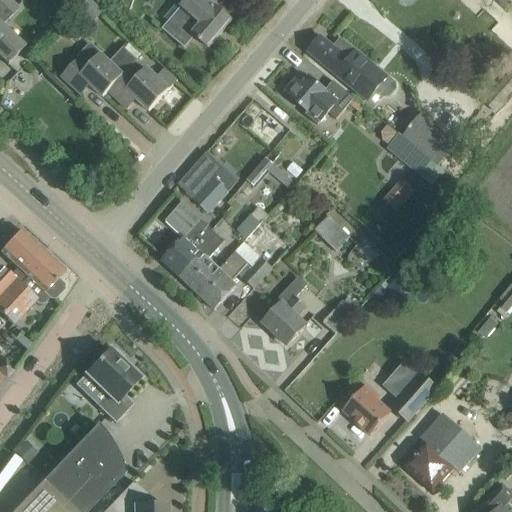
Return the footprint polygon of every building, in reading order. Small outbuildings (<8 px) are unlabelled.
[(0,0),(0,37),(7,30),(2,26),(19,8),(9,0),(0,0)] [(90,0),(84,0),(76,10),(92,25),(104,13),(90,0)] [(214,9),(204,0),(190,0),(164,32),(184,50),(195,37),(208,49),(231,22),(215,8),(214,9)] [(25,47),(7,30),(0,37),(0,57),(8,65),(25,47)] [(340,39),(332,48),(321,38),(308,53),(366,103),(363,106),(372,113),(384,98),(390,97),(396,90),(396,87),(340,39)] [(103,98),(109,92),(129,70),(137,61),(124,48),(110,64),(100,55),(90,66),(80,57),(62,77),(82,96),(91,86),(103,98)] [(129,70),(109,92),(128,110),(137,100),(149,112),(178,81),(165,69),(156,79),(146,69),(137,79),(129,70)] [(511,71),(485,104),(495,113),(511,92),(511,71)] [(333,82),(325,92),(309,79),(302,87),(296,81),(285,95),(308,113),(306,116),(318,126),(328,114),(337,121),(354,100),(333,82)] [(234,127),(264,155),(281,138),(250,110),(234,127)] [(422,114),(403,137),(439,167),(458,143),(422,114)] [(38,121),(31,127),(40,136),(47,130),(38,121)] [(403,137),(399,134),(386,149),(426,183),(439,167),(403,137)] [(272,166),(265,159),(246,180),(256,188),(270,173),(291,192),(296,186),(273,165),(272,166)] [(213,178),(202,190),(193,199),(208,214),(229,193),(213,178)] [(409,187),(391,207),(397,212),(415,192),(409,187)] [(448,200),(442,209),(455,218),(461,209),(448,200)] [(196,249),(213,231),(183,204),(166,222),(183,238),(162,261),(180,278),(202,254),(196,249)] [(244,237),(265,216),(256,207),(236,228),(244,237)] [(328,218),(314,231),(337,253),(350,239),(328,218)] [(1,253),(18,268),(23,273),(43,251),(21,231),(1,253)] [(225,242),(213,231),(196,249),(202,254),(180,278),(197,294),(219,270),(208,260),(225,242)] [(219,270),(197,294),(215,311),(237,286),(233,282),(238,276),(254,290),(273,268),(244,243),(220,271),(219,270)] [(43,251),(23,273),(0,297),(0,312),(13,325),(36,301),(38,304),(43,304),(49,297),(51,299),(55,299),(63,290),(63,286),(57,280),(65,272),(43,251)] [(0,297),(23,273),(18,268),(11,276),(1,267),(0,267),(0,297)] [(399,275),(389,286),(390,291),(390,297),(410,296),(409,284),(399,275)] [(306,307),(297,298),(308,286),(300,277),(278,300),(282,304),(263,323),(288,346),(306,327),(296,317),(306,307)] [(511,292),(503,304),(499,308),(500,309),(507,314),(508,314),(511,308),(511,292)] [(344,304),(342,302),(324,323),(337,335),(356,314),(353,311),(357,307),(349,299),(344,304)] [(28,352),(33,345),(19,335),(15,340),(28,352)] [(98,407),(115,424),(133,405),(125,397),(141,380),(121,361),(124,359),(115,350),(113,353),(110,350),(85,375),(107,397),(98,407)] [(402,372),(414,383),(392,408),(408,423),(438,390),(421,374),(420,375),(409,365),(402,372)] [(367,387),(357,398),(344,412),(370,437),(391,414),(377,401),(380,398),(367,387)] [(443,415),(435,425),(421,440),(426,444),(405,468),(433,493),(455,469),(460,474),(482,449),(443,415)] [(43,481),(12,511),(88,511),(124,475),(125,475),(123,467),(120,460),(117,452),(113,445),(108,438),(103,432),(98,426),(97,425),(43,481)] [(34,457),(22,446),(16,452),(27,464),(34,457)] [(103,511),(167,511),(168,506),(154,507),(154,502),(134,482),(103,511)] [(511,511),(511,494),(502,486),(482,507),(486,511),(511,511)]
